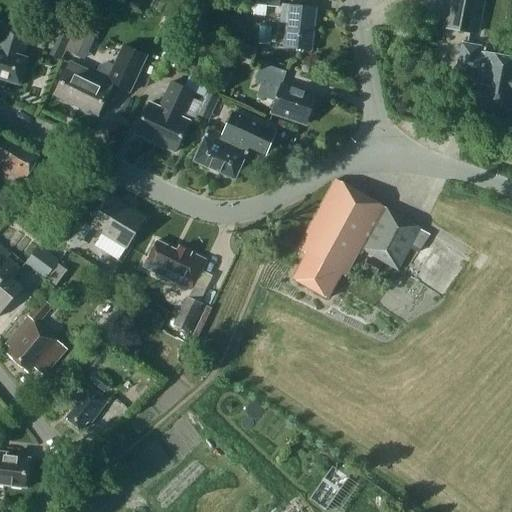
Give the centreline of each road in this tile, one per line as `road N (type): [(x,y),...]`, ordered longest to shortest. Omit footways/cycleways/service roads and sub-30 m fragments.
road 1 (unclassified): [(0,113),(216,215),(253,212),(340,163),(380,153)]
road 2 (residential): [(380,153),(354,0)]
road 3 (residential): [(45,511),(55,485),(50,439),(0,379)]
road 4 (unclassified): [(380,153),(511,191)]
